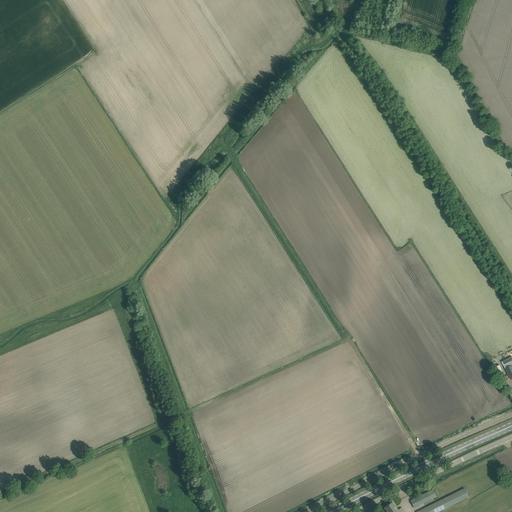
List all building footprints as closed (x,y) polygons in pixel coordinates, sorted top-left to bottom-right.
[(509,358),(502,362),(504,366),(505,369),(511,379),(511,378),(511,357),(509,358)] [(502,370),(499,372),(506,386),(509,385),(502,370)] [(464,488),(416,511),(437,511),(468,497),(464,488)] [(410,500),(414,508),(437,496),(433,489),(410,500)] [(404,511),(402,507),(398,510),(393,502),(384,507),(386,511),(404,511)]
